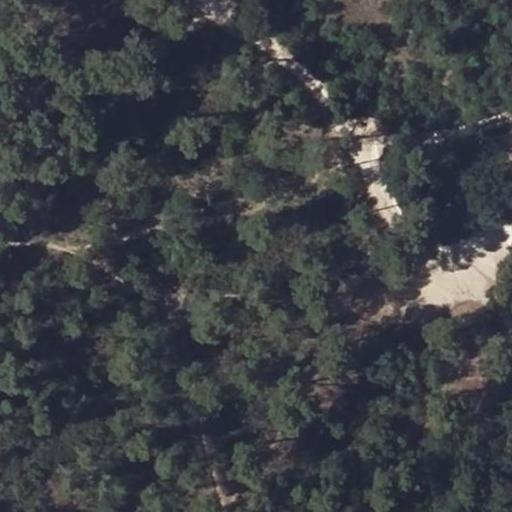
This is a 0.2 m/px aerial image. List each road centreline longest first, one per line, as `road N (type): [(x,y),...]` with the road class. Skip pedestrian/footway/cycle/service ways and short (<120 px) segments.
road 1 (residential): [(191,0),(284,55),(420,248)]
road 2 (track): [(0,165),(54,140),(153,65),(203,0)]
